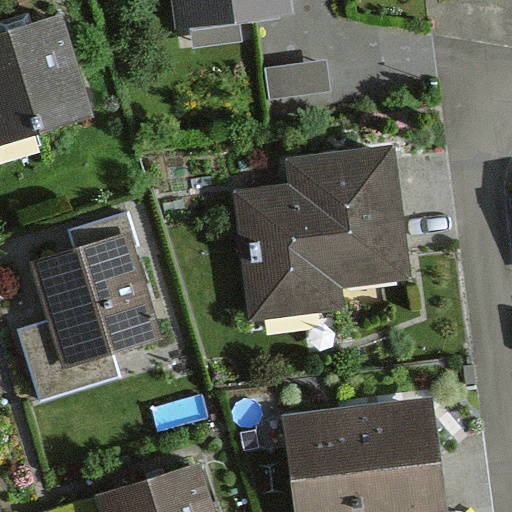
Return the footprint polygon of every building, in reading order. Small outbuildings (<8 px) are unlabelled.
[(185,0),(189,30),(288,18),(285,0),(185,0)] [(0,154),(101,124),(70,20),(0,41),(0,154)] [(413,282),(398,145),(290,158),(293,186),(235,193),(250,323),(348,312),(345,290),(413,282)] [(163,344),(135,250),(142,248),(133,218),(74,235),(81,257),(36,270),(53,326),(24,335),(44,404),(123,381),(116,358),(163,344)] [(450,511),(436,400),(287,420),(298,511),(450,511)] [(217,511),(203,466),(97,499),(101,511),(217,511)]
